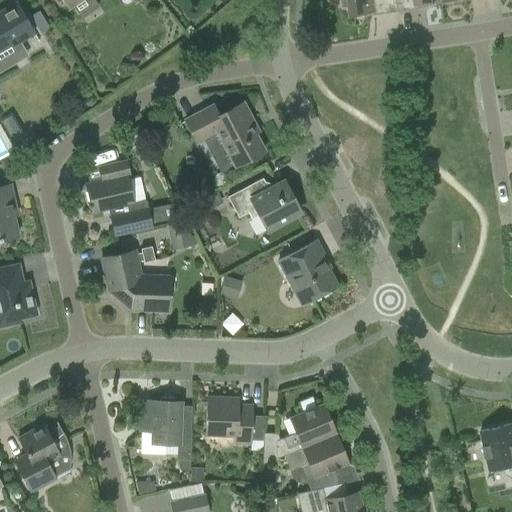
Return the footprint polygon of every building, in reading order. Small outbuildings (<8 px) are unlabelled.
[(98,6),(94,0),(63,0),(69,7),(72,5),(81,17),(98,6)] [(368,14),(396,9),(394,0),(342,0),(343,7),(350,6),(351,16),(366,14),(367,17),(368,16),(368,14)] [(440,9),(438,0),(394,0),(396,9),(424,5),(424,8),(425,7),(425,5),(439,3),(439,9),(440,9)] [(455,0),(438,0),(440,9),(441,9),(440,3),(453,0),(454,3),(455,3),(455,0)] [(16,4),(0,13),(0,52),(33,33),(16,4)] [(235,167),(264,152),(249,124),(252,122),(242,103),(218,116),(213,106),(184,121),(196,142),(216,131),(235,167)] [(11,115),(0,121),(11,141),(22,135),(11,115)] [(121,144),(89,155),(92,166),(124,155),(121,144)] [(91,208),(92,213),(107,210),(113,236),(151,228),(145,201),(133,204),(127,176),(129,175),(126,161),(107,165),(110,178),(85,184),(89,204),(87,204),(88,208),(91,208)] [(300,212),(284,182),(244,203),(238,191),(227,197),(238,218),(248,212),(250,215),(256,217),(258,216),(266,230),(300,212)] [(0,240),(18,236),(11,208),(15,207),(10,185),(0,186),(0,240)] [(179,186),(177,199),(190,201),(192,189),(179,186)] [(217,191),(202,198),(208,210),(223,202),(217,191)] [(166,227),(169,241),(189,237),(186,223),(166,227)] [(325,260),(315,241),(278,261),(289,281),(293,279),(306,302),(334,287),(321,262),(325,260)] [(134,252),(102,259),(105,276),(107,276),(111,291),(130,307),(145,308),(145,310),(166,310),(168,277),(139,276),(134,252)] [(0,326),(19,322),(18,318),(36,314),(30,288),(24,290),(18,265),(0,269),(0,326)] [(219,294),(232,299),(237,282),(224,278),(219,294)] [(178,428),(179,403),(174,402),(174,398),(159,398),(159,402),(142,401),(141,429),(142,430),(141,452),(164,453),(165,444),(177,444),(176,460),(190,460),(191,429),(178,428)] [(250,444),(252,407),(237,406),(237,404),(206,402),(205,435),(235,436),(235,444),(250,444)] [(277,458),(283,455),(335,434),(333,430),(335,426),(332,420),(329,419),(323,404),(289,418),(295,432),(279,439),(278,435),(275,433),(263,433),(262,464),(277,457),(277,458)] [(57,426),(49,436),(43,424),(18,438),(30,462),(17,469),(30,493),(56,479),(48,463),(60,457),(70,457),(70,453),(69,450),(68,446),(67,443),(66,439),(64,436),(59,427),(57,422),(56,422),(57,426)] [(511,423),(480,431),(490,471),(503,468),(506,475),(511,478),(511,423)] [(300,467),(310,491),(339,484),(333,470),(347,463),(341,449),(343,446),(340,439),(337,438),(335,434),(283,455),(290,471),(300,467)] [(190,460),(176,460),(180,471),(189,471),(190,460)] [(203,468),(190,467),(190,482),(203,483),(203,468)] [(138,495),(145,493),(144,488),(139,482),(135,482),(138,495)] [(322,488),(339,485),(339,484),(310,491),(296,494),(300,511),(364,511),(362,510),(358,492),(325,500),(322,488)] [(207,511),(204,495),(170,503),(172,511),(207,511)] [(276,498),(263,501),(263,505),(263,511),(276,511),(276,505),(276,498)]
